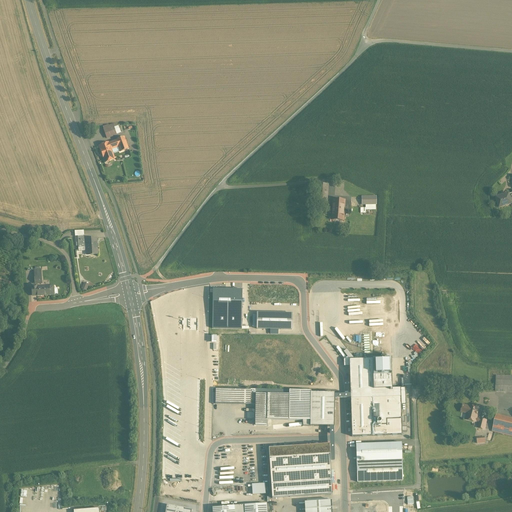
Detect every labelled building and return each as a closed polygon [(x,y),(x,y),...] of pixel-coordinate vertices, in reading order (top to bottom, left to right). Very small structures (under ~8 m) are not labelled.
[(112,124),(108,126),(108,125),(102,127),(104,130),(103,130),(106,138),(116,135),(116,134),(114,128),(112,124)] [(124,138),(116,140),(118,147),(120,152),(121,156),(122,156),(129,153),(124,138)] [(116,140),(108,143),(110,150),(118,147),(116,140)] [(108,143),(99,146),(104,160),(108,159),(109,161),(114,159),(110,150),(108,143)] [(328,185),(317,184),(315,203),(326,203),(328,185)] [(509,194),(504,195),(504,196),(497,198),(496,198),(499,208),(511,204),(511,203),(511,193),(509,194)] [(362,205),(376,205),(376,197),(362,197),(362,205)] [(345,200),(332,200),(331,220),(343,221),(344,212),(345,201),(345,200)] [(96,239),(86,239),(87,255),(97,254),(96,239)] [(49,287),(37,287),(36,287),(36,286),(32,286),(32,296),(49,295),(49,287)] [(213,290),(212,329),(241,329),(242,290),(213,290)] [(257,313),(256,329),(292,330),(292,314),(257,313)] [(341,337),(343,335),(333,326),(331,328),(341,337)] [(391,359),(350,360),(352,437),(402,435),(401,389),(392,390),(391,359)] [(511,376),(496,376),(495,391),(511,392),(511,376)] [(245,390),(215,389),(215,404),(245,405),(245,390)] [(255,390),(245,390),(245,405),(255,405),(255,394),(255,390)] [(289,395),(288,421),(310,421),(311,391),(289,391),(289,395)] [(255,394),(255,405),(255,426),(267,426),(267,420),(267,395),(255,394)] [(289,395),(267,395),(267,420),(288,421),(289,395)] [(479,408),(469,406),(463,405),(461,412),(462,412),(462,411),(468,412),(466,419),(476,421),(479,422),(479,419),(476,418),(479,408)] [(511,418),(496,415),(492,431),(494,432),(511,436),(511,418)] [(486,421),(479,419),(479,422),(477,428),(484,429),(486,421)] [(329,445),(269,449),(272,499),(332,495),(329,445)] [(402,461),(356,462),(357,482),(402,481),(402,461)] [(269,494),(268,483),(252,484),(253,494),(269,494)] [(331,511),(331,501),(304,503),(304,511),(331,511)]
